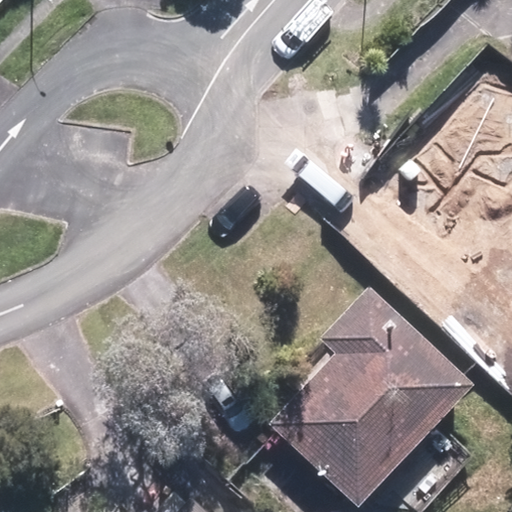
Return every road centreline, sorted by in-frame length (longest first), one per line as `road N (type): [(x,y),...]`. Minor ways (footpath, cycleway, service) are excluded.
road 1 (residential): [(239,33),(224,120),(189,181),(110,260),(65,290),(0,311)]
road 2 (residential): [(0,155),(48,90),(89,63),(153,44),(239,33)]
